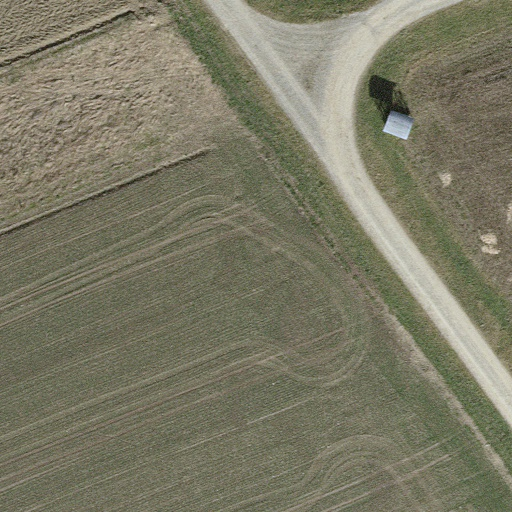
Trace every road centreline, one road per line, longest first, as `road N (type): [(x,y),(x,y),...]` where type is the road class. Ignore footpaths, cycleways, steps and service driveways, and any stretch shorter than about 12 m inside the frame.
road 1 (track): [(511,405),(287,84),(218,0)]
road 2 (track): [(441,0),(287,84)]
